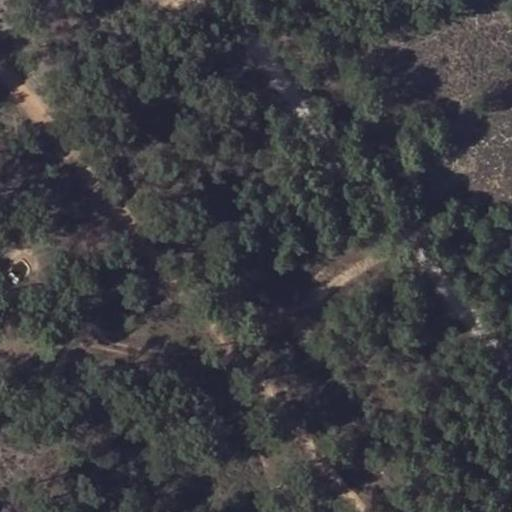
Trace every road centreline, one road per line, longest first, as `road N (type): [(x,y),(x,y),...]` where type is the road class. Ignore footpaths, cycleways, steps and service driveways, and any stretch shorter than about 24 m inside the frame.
road 1 (track): [(0,55),(176,290),(360,511)]
road 2 (track): [(238,0),(511,371)]
